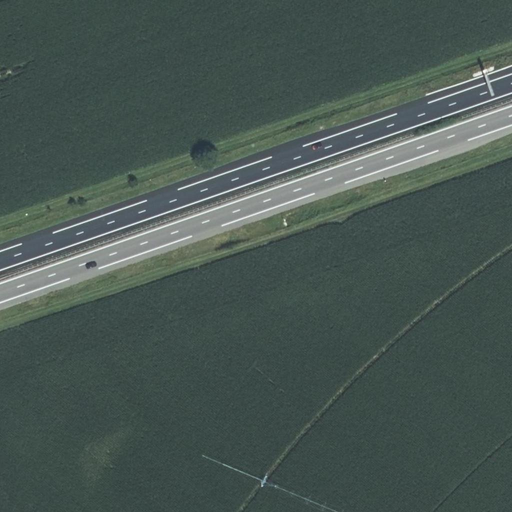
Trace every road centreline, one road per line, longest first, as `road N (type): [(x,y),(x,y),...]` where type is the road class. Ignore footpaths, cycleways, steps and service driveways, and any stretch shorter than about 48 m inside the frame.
road 1 (motorway): [(511,82),(0,260)]
road 2 (motorway): [(0,292),(511,115)]
road 3 (track): [(511,156),(0,328)]
